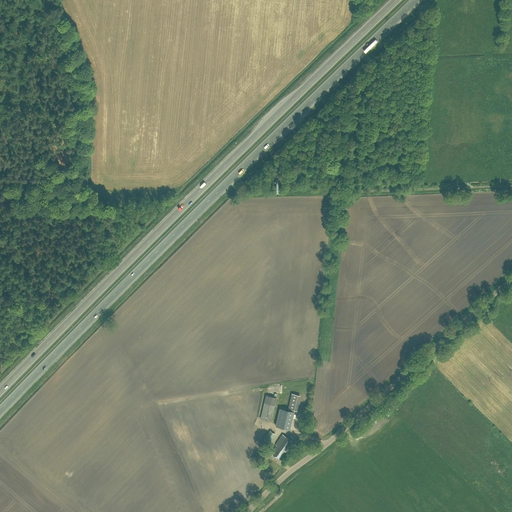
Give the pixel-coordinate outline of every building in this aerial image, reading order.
[(299,394),(291,393),(288,408),(296,410),(299,394)] [(276,397),(265,394),(260,418),(274,421),(275,414),(273,413),(276,397)] [(280,407),(275,425),(289,429),(294,411),(280,407)] [(255,431),(264,436),(267,431),(258,425),(255,431)] [(275,433),(269,430),(264,439),(269,442),(275,433)] [(293,441),(283,434),(276,444),(277,445),(272,453),(280,458),(285,450),(286,451),(293,441)]
